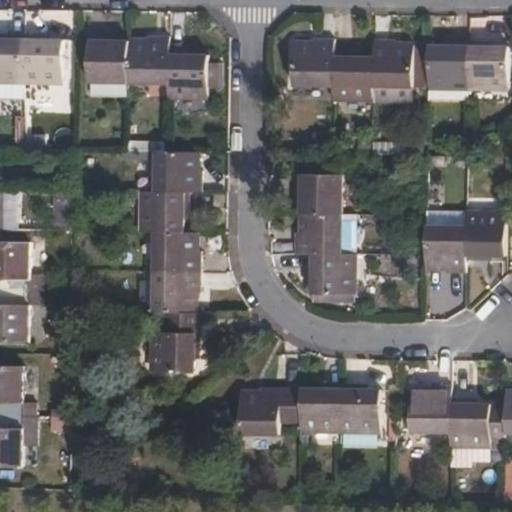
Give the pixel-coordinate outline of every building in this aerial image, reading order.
[(71,10),(28,16),(28,21),(37,20),(39,32),(73,28),(71,10)] [(0,83),(26,84),(26,35),(0,34),(0,83)] [(52,35),(26,35),(26,84),(65,84),(66,40),(52,40),(52,35)] [(90,83),(131,83),(131,39),(117,39),(117,35),(91,35),(90,83)] [(150,39),(131,39),(131,83),(171,83),(171,51),(171,36),(150,35),(150,39)] [(315,40),(296,39),(295,84),(335,85),(336,49),(336,37),(315,37),(315,40)] [(416,85),(417,42),(398,42),(398,38),(377,38),(376,55),(376,85),(416,85)] [(451,86),(470,87),(471,39),(445,39),(445,43),(431,43),(430,86),(451,86)] [(497,40),(471,39),(470,87),(511,87),(511,44),(498,45),(497,40)] [(335,99),(376,100),(376,85),(376,55),(362,55),(362,50),(336,49),(335,85),(335,99)] [(171,97),(210,98),(211,56),(191,56),(191,51),(171,51),(171,83),(171,97)] [(416,85),(376,85),(376,100),(416,101),(416,85)] [(451,86),(430,86),(430,99),(451,99),(451,86)] [(451,99),(470,100),(470,87),(451,86),(451,99)] [(430,156),(430,115),(414,115),(414,144),(375,143),(375,155),(430,156)] [(202,170),(202,151),(170,151),(158,151),(157,191),(191,192),(205,192),(205,170),(202,170)] [(303,196),(302,214),(344,214),(345,174),(298,173),(298,197),(303,196)] [(143,191),(143,231),(156,231),(187,231),(187,213),(191,213),(191,192),(157,191),(143,191)] [(489,254),(509,254),(509,212),(469,210),(469,225),(468,256),(489,257),(489,254)] [(298,230),(297,253),(314,253),(343,254),(344,214),(302,214),(302,230),(298,230)] [(447,272),(468,273),(468,256),(469,225),(429,224),(428,255),(428,269),(447,269),(447,272)] [(156,231),(156,271),(204,272),(205,250),(201,250),(202,232),(187,231),(156,231)] [(33,280),(34,242),(0,241),(0,290),(33,292),(46,292),(46,280),(33,280)] [(316,279),(315,293),(359,294),(360,254),(343,254),(314,253),(313,279),(316,279)] [(156,271),(155,311),(167,312),(200,312),(201,292),(204,292),(204,272),(156,271)] [(0,339),(31,340),(32,305),(45,305),(46,292),(33,292),(0,290),(0,339)] [(202,354),(203,312),(200,312),(167,312),(166,330),(154,330),(153,370),(198,372),(200,354),(202,354)] [(0,414),(26,415),(27,366),(0,365),(0,414)] [(305,429),(344,430),(344,382),(317,382),(316,386),(306,386),(305,422),(305,429)] [(369,382),(344,382),(344,430),(382,431),(384,387),(369,387),(369,382)] [(414,433),(453,433),(454,396),(454,384),(432,383),(432,386),(415,386),(414,433)] [(283,422),(305,422),(306,386),(259,386),(259,390),(244,390),(243,434),(283,434),(283,422)] [(454,396),(453,433),(453,446),(474,446),(492,446),(492,436),(508,437),(509,402),(478,401),(478,397),(454,396)] [(0,464),(25,465),(26,445),(38,445),(38,415),(26,415),(0,414),(0,464)] [(453,446),(452,467),(473,467),(474,446),(453,446)]
